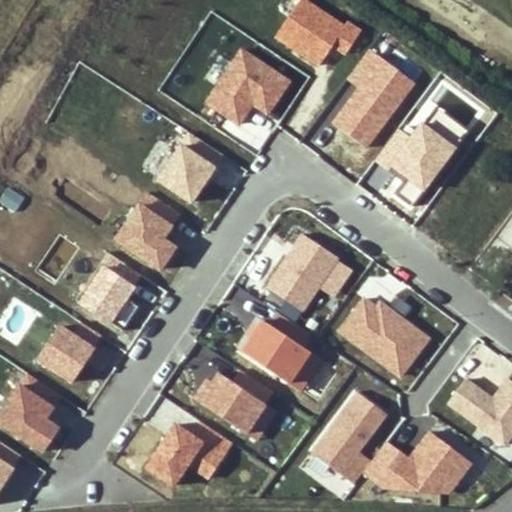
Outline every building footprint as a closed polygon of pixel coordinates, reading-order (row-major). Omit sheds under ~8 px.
[(303,0),(299,0),(273,39),(318,69),(331,49),(343,57),(361,31),(347,22),(344,27),(303,0)] [(241,49),(203,105),(237,128),(251,108),(266,118),(291,82),(241,49)] [(331,124),(365,150),(415,86),(369,51),(345,81),(357,90),(331,124)] [(187,133),(153,184),(190,209),(224,157),(187,133)] [(136,207),(111,244),(159,276),(175,251),(163,243),(172,230),(136,207)] [(301,234),(265,289),(302,314),(318,290),(334,300),(353,271),(337,261),(339,258),(301,234)] [(108,255),(74,306),(108,328),(141,277),(108,255)] [(363,297),(336,333),(400,382),(431,341),(378,300),(374,306),(363,297)] [(261,321),(239,354),(300,394),(322,360),(301,347),(308,336),(276,315),(269,326),(261,321)] [(56,328),(32,364),(71,389),(94,353),(91,351),(100,338),(78,324),(70,337),(56,328)] [(204,380),(191,400),(256,443),(275,415),(263,406),(271,394),(238,372),(231,383),(217,374),(210,384),(204,380)] [(61,398),(24,375),(0,411),(0,432),(40,458),(58,431),(45,422),(61,398)] [(464,381),(445,407),(505,450),(511,439),(511,384),(506,380),(491,401),(464,381)] [(355,393),(309,454),(353,486),(361,475),(370,462),(359,454),(387,417),(355,393)] [(174,429),(144,472),(171,490),(187,467),(207,481),(232,446),(206,428),(195,444),(174,429)] [(370,462),(361,475),(374,484),(371,488),(381,494),(449,497),(472,466),(427,433),(407,460),(385,444),(370,462)] [(0,490),(12,473),(9,471),(18,457),(0,444),(0,490)]
